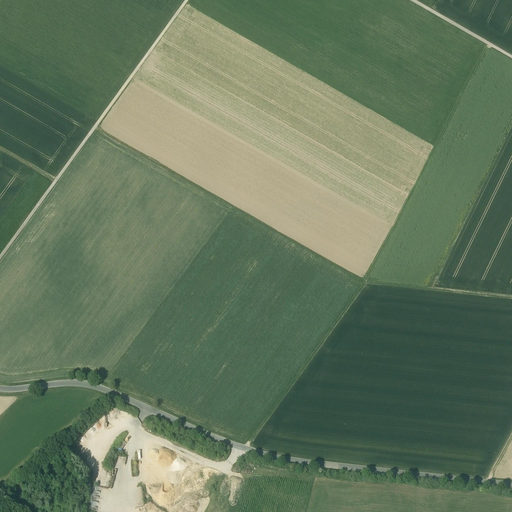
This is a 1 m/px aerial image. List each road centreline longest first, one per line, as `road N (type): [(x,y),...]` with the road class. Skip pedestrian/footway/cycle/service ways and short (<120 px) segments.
road 1 (residential): [(0,390),(89,385),(265,455),(511,485)]
road 2 (track): [(244,449),(364,281),(487,43)]
road 3 (track): [(94,128),(364,281),(511,297)]
road 4 (track): [(0,258),(187,0)]
